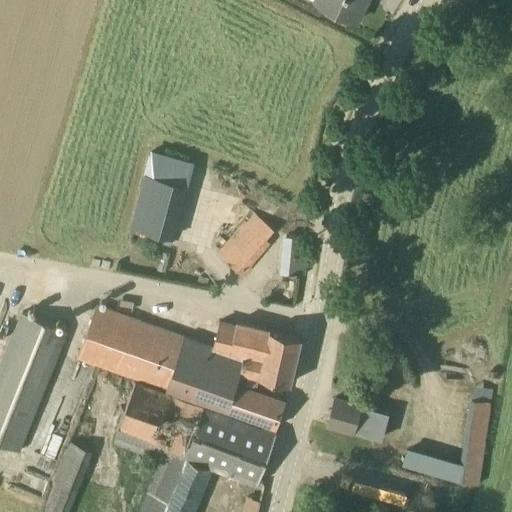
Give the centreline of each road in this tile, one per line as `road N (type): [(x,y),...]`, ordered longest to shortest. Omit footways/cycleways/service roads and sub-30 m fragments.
road 1 (residential): [(322,324),(338,181),(368,90),(424,0)]
road 2 (residential): [(322,324),(0,257)]
road 3 (residential): [(276,511),(322,324)]
